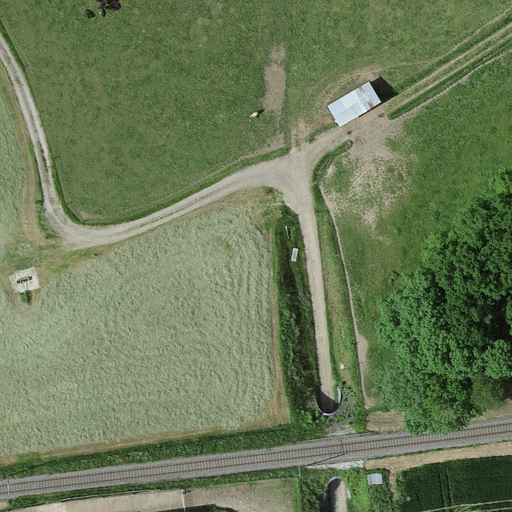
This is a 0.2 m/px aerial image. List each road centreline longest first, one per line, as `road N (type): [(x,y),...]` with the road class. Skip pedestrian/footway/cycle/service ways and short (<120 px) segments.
road 1 (track): [(338,511),(305,211),(290,169),(240,180),(124,231),(72,232),(54,214),(44,153),(0,47)]
road 2 (track): [(290,169),(511,31)]
